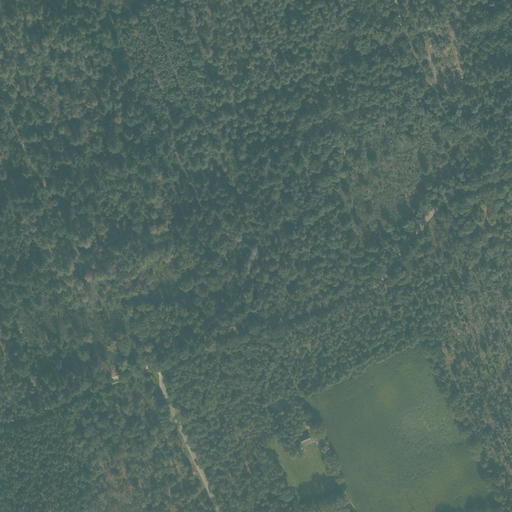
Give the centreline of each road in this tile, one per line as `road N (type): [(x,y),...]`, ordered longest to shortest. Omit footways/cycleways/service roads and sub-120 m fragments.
road 1 (unclassified): [(219,511),(156,363),(381,278),(445,199),(511,172)]
road 2 (track): [(37,175),(405,34)]
